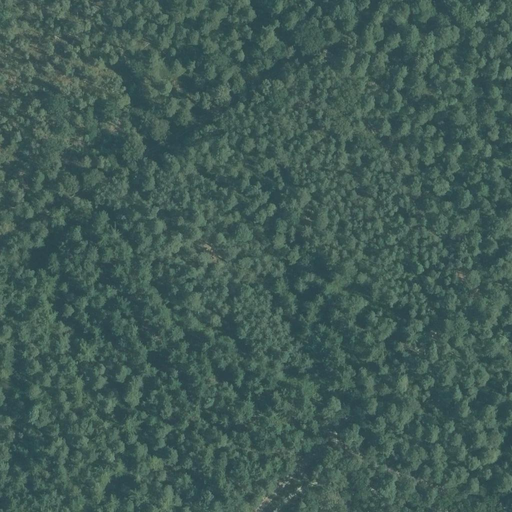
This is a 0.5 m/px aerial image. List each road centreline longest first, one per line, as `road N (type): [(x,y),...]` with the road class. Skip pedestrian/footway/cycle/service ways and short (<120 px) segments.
road 1 (track): [(321,46),(467,287),(461,307),(342,420),(327,449)]
road 2 (track): [(321,46),(0,242)]
road 3 (track): [(511,511),(327,449)]
